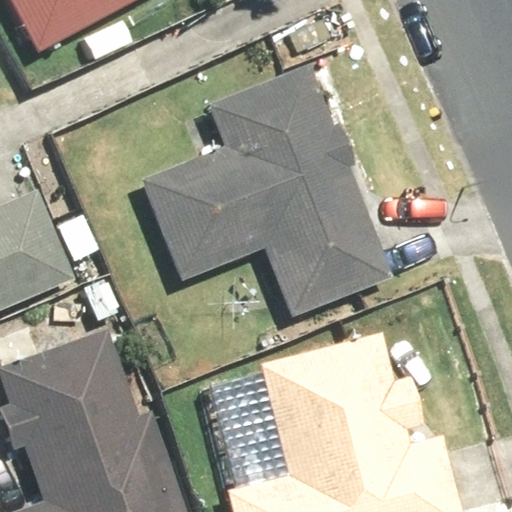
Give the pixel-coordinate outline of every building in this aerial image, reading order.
[(6,0),(32,47),(119,0),(6,0)] [(327,120),(302,57),(203,96),(220,140),(134,173),(174,275),(260,242),(287,310),(386,272),(343,162),(353,158),(337,116),(327,120)] [(0,302),(69,272),(30,183),(0,196),(0,302)] [(0,507),(0,511),(182,511),(147,407),(130,412),(100,323),(0,356),(0,382),(4,393),(0,394),(0,433),(3,443),(18,437),(38,495),(0,507)] [(219,482),(226,511),(458,511),(436,426),(403,434),(400,423),(418,419),(406,370),(388,375),(375,325),(252,356),(281,466),(219,482)]
